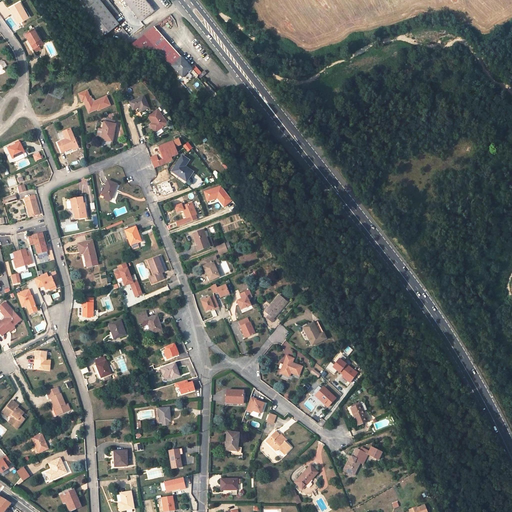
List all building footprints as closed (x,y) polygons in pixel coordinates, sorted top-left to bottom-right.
[(68,0),(99,38),(119,23),(114,17),(101,2),(99,0),(68,0)] [(108,0),(103,0),(101,2),(114,17),(119,13),(108,0)] [(124,0),(141,21),(154,10),(146,0),(124,0)] [(20,2),(11,8),(19,22),(28,17),(20,2)] [(154,26),(144,34),(157,49),(166,40),(154,26)] [(34,28),(25,34),(29,41),(31,40),(35,47),(39,45),(43,43),(34,28)] [(157,49),(144,34),(131,44),(134,47),(157,49)] [(157,49),(182,77),(192,68),(166,40),(157,49)] [(194,65),(192,68),(198,75),(201,78),(206,73),(204,70),(201,73),(194,65)] [(91,96),(90,97),(87,90),(78,94),(82,101),(84,101),(89,113),(98,109),(98,110),(110,105),(106,96),(94,102),(91,96)] [(144,96),(130,103),(133,109),(139,107),(142,111),(149,108),(144,96)] [(158,108),(148,115),(153,122),(155,126),(153,127),(155,132),(168,123),(158,108)] [(104,122),(103,129),(101,139),(100,139),(112,142),(116,125),(114,124),(106,123),(104,122)] [(66,139),(57,142),(61,152),(72,148),(77,146),(76,143),(75,141),(78,140),(77,137),(76,138),(75,135),(74,136),(71,128),(63,132),(66,139)] [(157,155),(150,158),(155,168),(172,160),(171,158),(179,155),(173,141),(160,147),(165,158),(159,160),(157,155)] [(20,143),(9,148),(13,158),(15,157),(23,153),(25,153),(20,143)] [(36,162),(42,159),(40,152),(33,155),(36,162)] [(189,160),(182,156),(173,169),(180,174),(179,176),(187,181),(193,172),(185,166),(189,160)] [(226,163),(223,166),(227,171),(231,168),(226,163)] [(117,184),(108,180),(102,195),(104,195),(103,198),(109,201),(111,198),(117,184)] [(221,185),(205,191),(208,201),(216,197),(217,196),(218,196),(218,198),(223,205),(231,199),(221,185)] [(15,195),(3,198),(5,203),(17,200),(15,195)] [(35,195),(25,198),(30,216),(40,213),(35,195)] [(83,197),(71,199),(72,209),(74,209),(76,219),(87,217),(85,203),(84,203),(83,197)] [(184,210),(187,218),(188,218),(196,215),(197,214),(193,202),(183,206),(184,210)] [(136,226),(125,231),(131,245),(132,245),(137,243),(141,241),(136,226)] [(203,230),(194,233),(198,245),(196,246),(198,251),(210,247),(209,246),(207,240),(211,239),(210,236),(206,238),(203,230)] [(30,245),(34,244),(37,253),(47,251),(42,233),(32,235),(32,236),(28,237),(30,245)] [(80,249),(83,248),(84,253),(86,261),(91,260),(92,265),(98,264),(97,259),(92,240),(78,243),(80,249)] [(26,249),(14,252),(16,259),(20,258),(22,266),(32,263),(30,255),(28,256),(27,253),(26,249)] [(161,255),(158,257),(164,271),(167,270),(161,255)] [(158,257),(148,260),(154,275),(150,277),(152,283),(161,279),(159,273),(162,272),(164,271),(158,257)] [(206,265),(204,266),(210,280),(219,276),(214,265),(213,262),(211,262),(206,265)] [(118,267),(119,270),(114,272),(117,279),(122,277),(125,285),(130,283),(135,297),(142,294),(137,280),(133,281),(126,263),(118,267)] [(46,272),(34,279),(38,287),(42,285),(41,284),(43,283),(44,285),(46,289),(50,288),(55,285),(51,276),(48,277),(46,272)] [(215,284),(210,286),(213,293),(217,291),(220,297),(229,294),(225,285),(217,289),(215,284)] [(146,300),(170,289),(168,286),(144,296),(146,300)] [(21,304),(26,302),(27,305),(30,313),(38,310),(35,303),(36,303),(35,299),(33,299),(32,296),(29,289),(17,294),(21,304)] [(242,299),(238,301),(242,309),(251,305),(248,298),(253,296),(250,290),(240,294),(242,299)] [(287,302),(279,295),(265,312),(269,314),(266,317),(272,322),(274,319),(274,318),(280,310),(279,309),(281,306),(283,307),(287,302)] [(214,296),(201,301),(205,311),(213,308),(214,310),(219,308),(214,296)] [(14,326),(21,319),(13,311),(4,302),(0,305),(0,306),(3,310),(1,312),(6,317),(2,321),(1,320),(0,320),(0,333),(1,334),(7,328),(9,329),(9,330),(14,326)] [(82,303),(82,307),(82,316),(93,316),(93,303),(82,303)] [(146,312),(137,314),(141,325),(148,323),(151,333),(162,329),(157,315),(148,318),(146,312)] [(241,326),(240,326),(245,338),(255,333),(250,321),(249,322),(248,318),(246,319),(247,323),(246,323),(244,319),(239,322),(241,326)] [(121,320),(109,324),(111,332),(114,331),(117,338),(126,334),(121,320)] [(314,322),(303,328),(309,340),(310,339),(313,345),(326,338),(318,321),(314,323),(314,322)] [(164,351),(167,359),(179,354),(174,343),(164,347),(166,350),(164,351)] [(35,359),(36,360),(36,368),(45,369),(47,352),(36,351),(35,359)] [(104,356),(95,360),(101,377),(111,373),(104,356)] [(294,358),(286,356),(280,373),(289,376),(291,373),(299,375),(302,366),(294,363),(293,365),(291,364),(292,362),(294,358)] [(339,359),(333,367),(344,376),(342,377),(350,383),(358,373),(339,359)] [(161,369),(159,370),(159,372),(162,371),(164,377),(170,375),(170,377),(171,378),(179,375),(175,363),(161,368),(161,369)] [(313,369),(311,372),(318,377),(320,374),(313,369)] [(192,382),(187,383),(187,380),(175,384),(176,387),(179,386),(182,394),(195,390),(192,382)] [(49,399),(51,398),(53,402),(54,405),(52,406),(54,410),(56,409),(58,414),(70,410),(68,404),(66,405),(61,393),(60,394),(57,387),(46,392),(49,399)] [(324,388),(316,396),(327,406),(335,398),(324,388)] [(244,391),(227,390),(227,403),(243,403),(244,391)] [(255,400),(250,399),(246,410),(251,412),(251,410),(253,411),(259,413),(260,413),(264,403),(259,402),(255,400)] [(6,416),(8,414),(12,417),(8,421),(17,428),(25,418),(22,416),(24,413),(17,407),(18,405),(12,400),(2,413),(6,416)] [(358,405),(352,408),(355,416),(354,416),(358,425),(368,421),(361,404),(358,405)] [(169,407),(159,408),(160,422),(162,422),(163,425),(169,425),(169,421),(170,421),(169,407)] [(269,411),(267,419),(273,421),(275,413),(269,411)] [(276,431),(267,441),(276,450),(278,448),(284,454),(291,447),(284,441),(283,442),(278,437),(280,435),(276,431)] [(239,433),(228,432),(226,449),(237,450),(239,433)] [(42,434),(32,438),(38,453),(48,448),(42,434)] [(280,435),(278,437),(283,442),(284,441),(286,439),(280,434),(280,435)] [(371,447),(369,452),(368,454),(378,459),(382,452),(371,447)] [(179,449),(169,451),(172,468),(182,466),(179,449)] [(349,461),(348,460),(343,470),(347,472),(348,471),(352,473),(357,461),(360,463),(365,453),(359,450),(357,449),(353,457),(352,456),(349,461)] [(127,450),(114,451),(115,466),(128,466),(127,450)] [(3,460),(0,461),(0,472),(1,473),(9,468),(7,465),(11,463),(7,456),(2,459),(3,460)] [(60,458),(48,463),(55,477),(66,472),(60,458)] [(360,463),(357,461),(352,473),(351,474),(354,476),(360,463)] [(318,472),(310,465),(295,482),(302,489),(306,485),(308,487),(310,487),(312,484),(312,483),(310,481),(318,472)] [(167,492),(181,488),(181,489),(185,488),(183,477),(165,482),(167,492)] [(238,479),(221,479),(221,489),(229,489),(229,488),(238,488),(238,479)] [(73,489),(60,495),(64,504),(65,503),(69,511),(76,509),(74,504),(77,503),(74,497),(77,496),(73,489)] [(120,493),(122,502),(122,505),(119,505),(120,511),(133,508),(131,491),(120,493)] [(294,497),(298,505),(302,502),(299,495),(294,497)] [(172,496),(161,497),(163,511),(167,511),(175,511),(172,496)] [(0,511),(3,511),(11,504),(1,497),(0,497),(0,511)]
